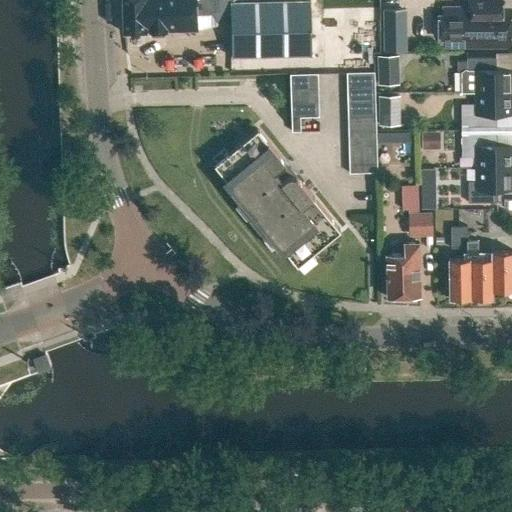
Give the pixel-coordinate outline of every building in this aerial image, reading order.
[(196,13),(211,13),(215,20),(221,23),(230,23),(231,58),(311,56),(309,0),(231,0),(232,1),(230,1),(230,0),(121,0),(122,34),(196,31),(196,13)] [(440,35),(446,36),(445,43),(511,45),(511,13),(503,13),(502,0),(468,0),(468,5),(470,6),(468,8),(466,7),(465,6),(450,6),(446,8),(446,14),(441,13),(440,35)] [(377,7),(377,49),(402,50),(402,8),(377,7)] [(474,92),(511,91),(511,73),(511,69),(497,69),(497,56),(467,57),(467,60),(456,60),(456,71),(460,71),(460,92),(474,92)] [(379,59),(379,87),(400,86),(400,59),(379,59)] [(376,172),(373,71),(346,72),(349,173),(376,172)] [(317,74),(289,75),(291,117),(318,116),(317,74)] [(511,91),(474,92),(474,104),(461,104),(461,128),(497,127),(497,114),(511,113),(511,91)] [(401,98),(380,98),(380,126),(401,126),(401,98)] [(214,165),(241,198),(235,202),(265,238),(270,233),(297,266),(340,231),(257,129),(214,165)] [(474,168),(511,167),(511,144),(497,145),(497,132),(461,133),(462,156),(474,155),(474,168)] [(468,202),(479,202),(497,202),(497,190),(511,189),(511,167),(474,168),(474,181),(467,181),(468,202)] [(431,209),(431,168),(416,168),(416,209),(431,209)] [(431,212),(407,212),(408,235),(432,235),(431,212)] [(449,248),(466,248),(466,226),(449,226),(449,248)] [(403,243),(403,254),(386,255),(386,296),(390,296),(390,300),(401,300),(401,296),(419,295),(418,242),(403,243)] [(511,251),(489,252),(489,258),(446,259),(447,298),(492,297),(492,290),(511,289),(511,251)]
